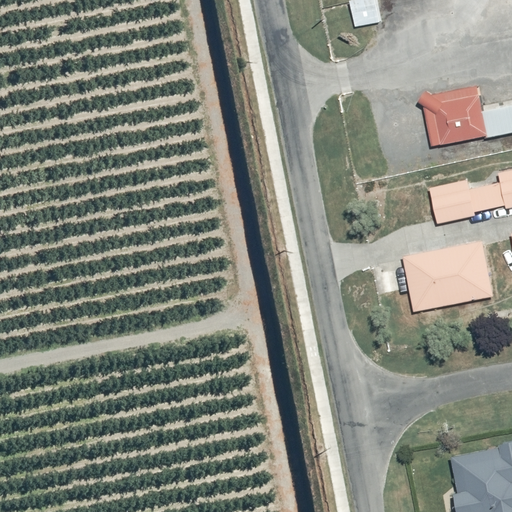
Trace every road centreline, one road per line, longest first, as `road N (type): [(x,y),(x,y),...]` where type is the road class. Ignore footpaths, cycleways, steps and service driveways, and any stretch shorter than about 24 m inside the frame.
road 1 (unclassified): [(270,0),(349,408)]
road 2 (residential): [(511,377),(349,408)]
